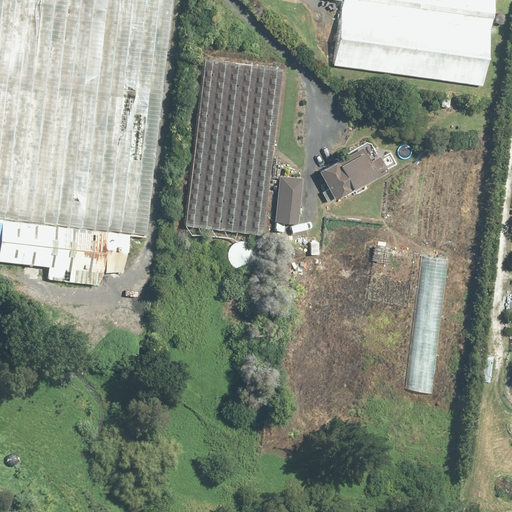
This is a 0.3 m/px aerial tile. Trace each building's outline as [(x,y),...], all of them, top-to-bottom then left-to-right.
[(0,0),(0,219),(1,219),(0,227),(0,260),(48,266),(47,279),(97,285),(105,273),(124,276),(129,234),(144,236),(170,0),(0,0)] [(345,0),(338,64),(489,81),(497,0),(345,0)] [(281,63),(229,56),(198,98),(185,226),(263,234),(281,63)] [(372,141),(315,170),(324,187),(320,189),(328,203),(388,171),(372,141)] [(300,177),(277,176),(274,223),(297,225),(300,177)] [(231,264),(232,265),(234,267),(236,268),(239,269),(241,269),(244,269),(246,269),(248,268),(250,267),(252,265),(254,263),(255,261),(256,259),(256,256),(256,254),(256,251),(255,249),(254,247),(252,245),(250,243),(248,242),(246,241),(243,241),(241,241),(238,241),(236,242),(234,243),(232,245),(230,247),(229,249),(228,252),(228,254),(228,256),(228,259),(229,261),(231,263),(231,264)] [(313,277),(314,263),(306,262),(305,276),(313,277)]
